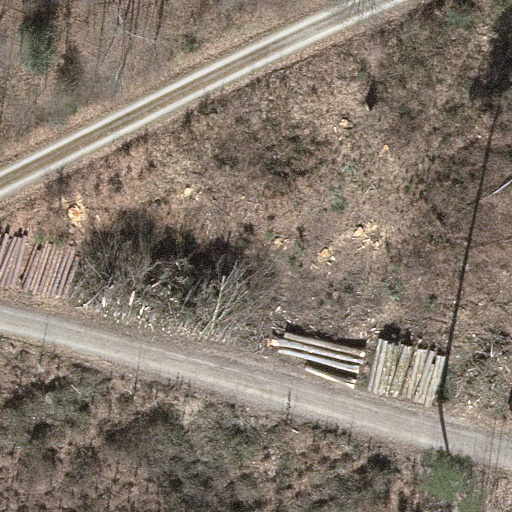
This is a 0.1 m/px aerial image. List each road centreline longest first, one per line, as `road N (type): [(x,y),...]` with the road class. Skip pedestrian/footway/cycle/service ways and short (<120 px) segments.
road 1 (track): [(511,456),(0,319)]
road 2 (track): [(383,0),(0,186)]
